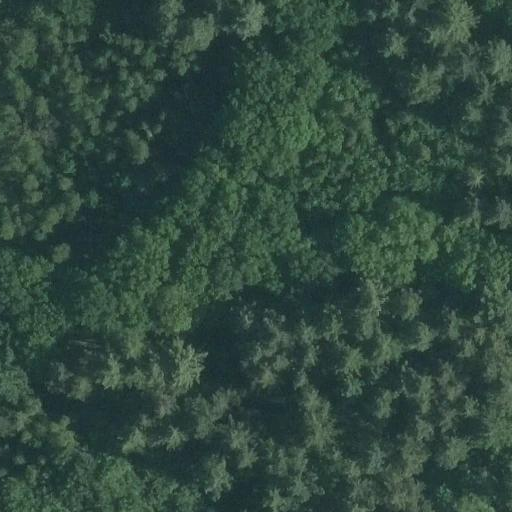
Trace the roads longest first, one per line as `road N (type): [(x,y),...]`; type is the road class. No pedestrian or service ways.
road 1 (track): [(511,251),(328,240),(188,259)]
road 2 (track): [(188,259),(123,293),(0,331)]
